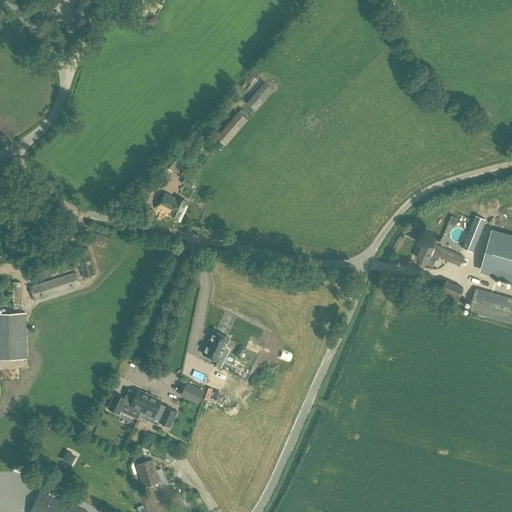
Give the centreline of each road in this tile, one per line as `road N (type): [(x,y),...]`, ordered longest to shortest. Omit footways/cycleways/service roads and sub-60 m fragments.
road 1 (unclassified): [(9,154),(79,212),(308,262),(360,263)]
road 2 (unclassified): [(256,511),(361,282),(360,263)]
road 3 (track): [(374,0),(422,91),(511,141)]
road 4 (unclassified): [(9,154),(48,121),(67,76),(11,0)]
road 5 (unclassified): [(360,263),(397,211),(431,187),(511,163)]
